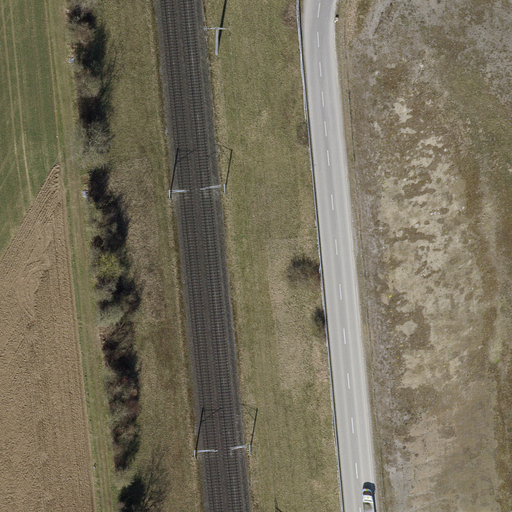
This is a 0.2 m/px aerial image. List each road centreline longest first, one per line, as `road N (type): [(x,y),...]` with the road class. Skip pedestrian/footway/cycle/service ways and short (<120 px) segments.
road 1 (track): [(108,511),(54,0)]
road 2 (unclassified): [(360,511),(330,206),(320,0)]
